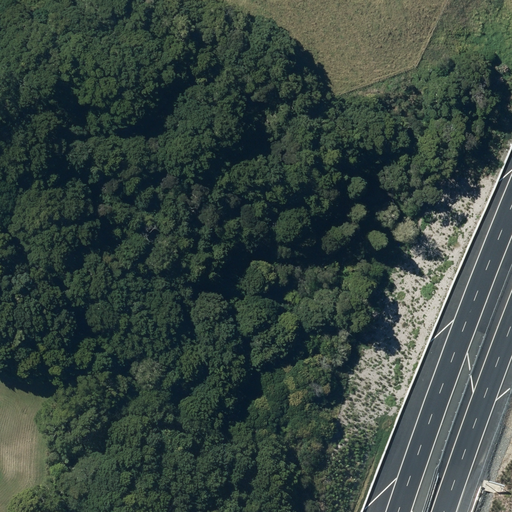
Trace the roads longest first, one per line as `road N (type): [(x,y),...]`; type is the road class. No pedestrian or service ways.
road 1 (motorway): [(402,511),(511,211)]
road 2 (motorway): [(511,330),(446,511)]
